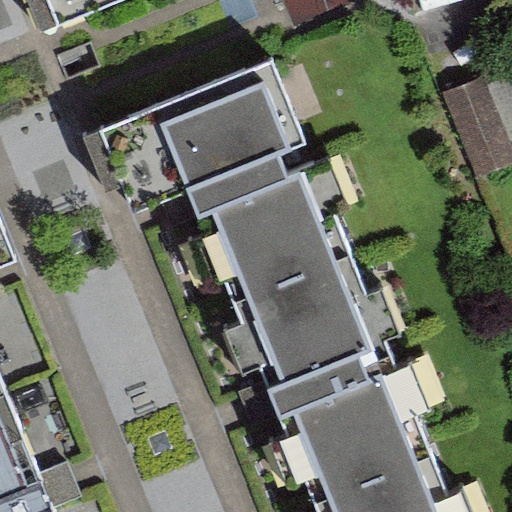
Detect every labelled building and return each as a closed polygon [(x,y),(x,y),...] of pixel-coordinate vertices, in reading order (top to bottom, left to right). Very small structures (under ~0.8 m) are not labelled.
[(48,0),(58,21),(77,14),(88,9),(110,0),(48,0)] [(298,284),(355,262),(333,209),(333,208),(324,212),(305,167),(315,163),(313,159),(287,170),(279,149),(291,144),(305,139),(272,56),(121,118),(100,126),(123,182),(134,209),(154,201),(187,187),(198,214),(205,232),(206,234),(223,227),(232,250),(215,257),(223,276),(232,297),(280,278),(283,284),(296,278),(298,284)] [(511,157),(511,156),(480,78),(447,92),(478,171),(511,157)] [(0,390),(6,388),(0,372),(0,261),(16,255),(0,215),(0,390)] [(370,461),(426,438),(415,410),(414,409),(405,412),(387,369),(396,363),(395,361),(385,336),(384,334),(375,338),(357,294),(366,291),(366,289),(355,262),(298,284),(296,278),(283,284),(280,278),(232,297),(240,318),(248,339),(265,332),(275,355),(258,362),(259,365),(265,381),(279,414),(285,431),(287,433),(303,427),(313,450),(296,456),(305,478),(313,498),(361,478),(359,472),(372,467),(370,461)] [(0,511),(56,511),(53,505),(42,475),(40,471),(32,453),(12,461),(2,438),(23,429),(6,388),(0,390),(0,511)] [(447,489),(426,438),(370,461),(372,467),(359,472),(361,478),(313,498),(318,511),(445,511),(438,495),(448,491),(447,489)]
